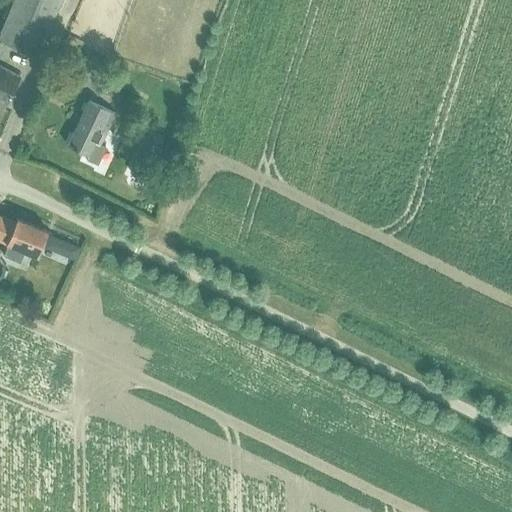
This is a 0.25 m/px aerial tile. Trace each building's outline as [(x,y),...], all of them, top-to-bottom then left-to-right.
[(61,0),(14,0),(0,35),(0,39),(39,55),(61,0)] [(20,77),(0,66),(0,106),(4,109),(20,77)] [(100,143),(115,112),(88,100),(67,146),(87,156),(86,159),(96,164),(105,146),(100,143)] [(162,147),(146,140),(136,161),(152,168),(162,147)] [(0,217),(0,242),(7,245),(2,255),(18,262),(23,252),(35,258),(40,245),(46,231),(17,218),(14,224),(0,217)] [(46,231),(40,245),(75,260),(82,247),(46,231)]
